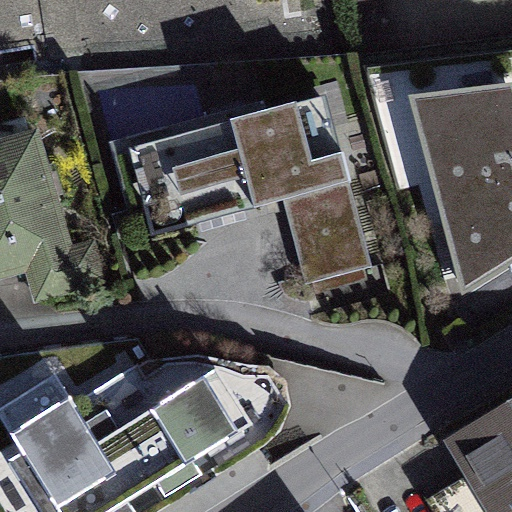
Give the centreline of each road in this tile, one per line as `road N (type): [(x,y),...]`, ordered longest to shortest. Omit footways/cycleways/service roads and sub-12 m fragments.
road 1 (residential): [(441,403),(387,359),(196,314),(0,341)]
road 2 (residential): [(267,511),(441,403)]
